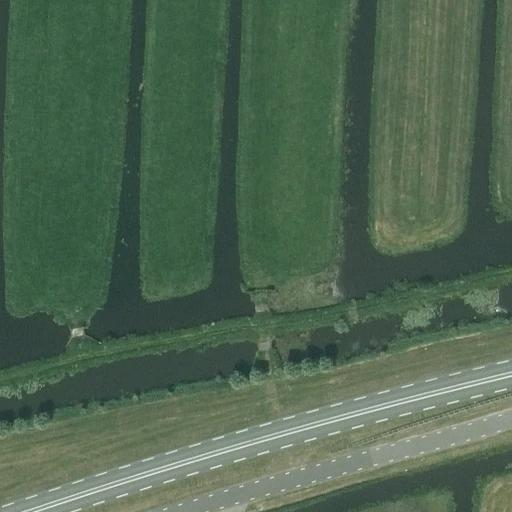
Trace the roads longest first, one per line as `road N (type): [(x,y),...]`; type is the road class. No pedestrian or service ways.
road 1 (primary): [(10,511),(229,442),(511,368)]
road 2 (unclassified): [(511,416),(183,511)]
